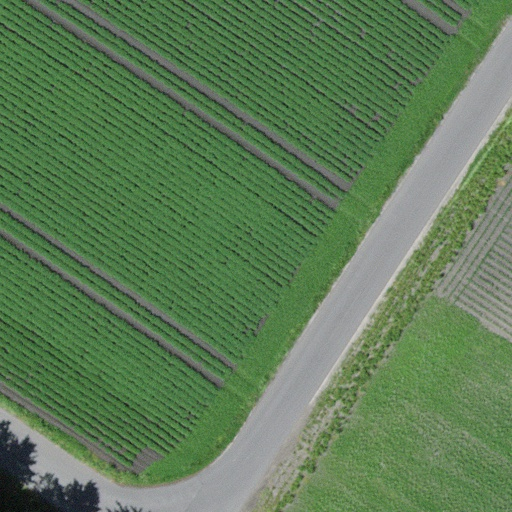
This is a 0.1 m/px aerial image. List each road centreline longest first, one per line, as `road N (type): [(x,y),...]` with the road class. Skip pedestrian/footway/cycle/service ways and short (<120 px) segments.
road 1 (track): [(511,74),(216,511)]
road 2 (track): [(106,511),(0,440)]
